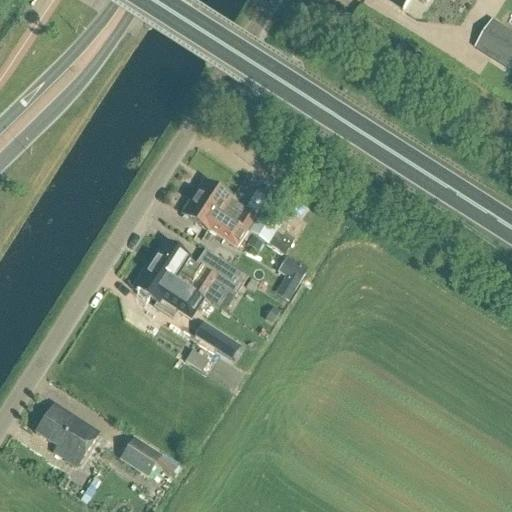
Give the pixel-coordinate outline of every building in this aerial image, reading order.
[(381,0),(403,13),(411,0),(418,0),(428,6),(432,0),(381,0)] [(511,36),(493,25),(476,52),(511,75),(511,36)] [(192,199),(249,236),(253,238),(263,245),(268,249),(284,224),(254,205),(247,215),(227,202),(228,200),(203,183),(192,199)] [(241,248),(249,236),(192,199),(180,218),(209,237),(215,227),(227,234),(225,237),(241,248)] [(285,260),(296,244),(280,233),(269,249),(285,260)] [(253,238),(247,248),(256,255),(263,245),(253,238)] [(150,266),(205,303),(215,287),(235,300),(248,280),(227,266),(218,280),(164,244),(150,266)] [(286,261),(277,276),(297,288),(306,274),(286,261)] [(171,292),(184,301),(182,304),(197,314),(205,303),(150,266),(133,291),(160,309),(171,292)] [(203,327),(194,340),(230,363),(239,350),(203,327)] [(77,473),(100,437),(54,406),(34,437),(56,451),(53,457),(61,462),(65,464),(64,465),(77,473)] [(0,460),(25,475),(27,472),(52,486),(62,469),(10,440),(0,458),(0,460)] [(179,470),(134,441),(120,463),(149,482),(157,470),(172,480),(179,470)]
